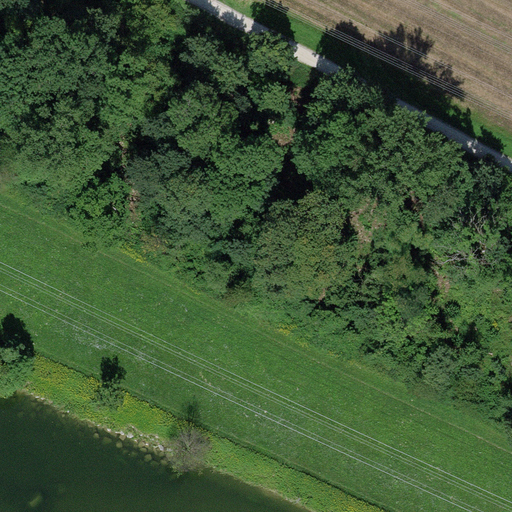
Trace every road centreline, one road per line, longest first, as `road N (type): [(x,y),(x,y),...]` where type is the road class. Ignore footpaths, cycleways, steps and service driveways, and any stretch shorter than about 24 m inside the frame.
road 1 (unknown): [(511,447),(0,212)]
road 2 (track): [(511,169),(198,0)]
